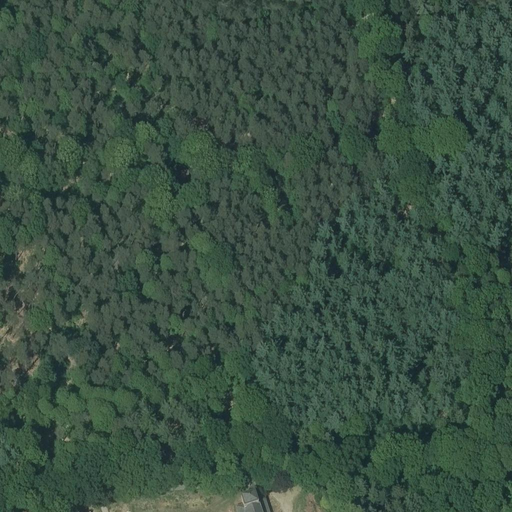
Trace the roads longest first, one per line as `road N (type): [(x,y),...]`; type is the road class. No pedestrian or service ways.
road 1 (unclassified): [(369,479),(72,490),(62,492),(64,511)]
road 2 (track): [(511,466),(369,479)]
